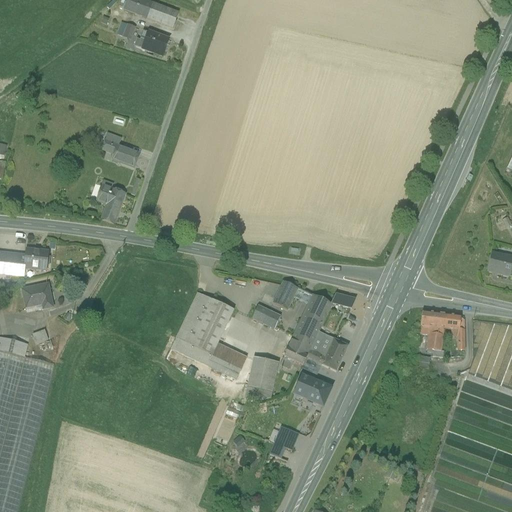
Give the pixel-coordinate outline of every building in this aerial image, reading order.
[(147,20),(152,4),(140,0),(126,0),(125,5),(122,11),(147,20)] [(178,14),(152,4),(147,20),(173,30),(178,14)] [(123,39),(127,26),(121,24),(116,36),(123,39)] [(134,29),(127,26),(123,39),(130,41),(134,29)] [(168,41),(148,34),(148,35),(143,33),(140,40),(145,42),(142,50),(162,58),(168,41)] [(139,42),(137,41),(134,47),(142,50),(145,42),(140,40),(139,42)] [(120,140),(108,136),(102,151),(114,156),(112,161),(122,165),(127,151),(118,148),(120,140)] [(139,155),(127,151),(122,165),(134,169),(139,155)] [(110,191),(106,189),(101,202),(107,204),(108,201),(121,205),(124,196),(110,191)] [(121,205),(108,201),(107,204),(102,221),(114,225),(121,205)] [(48,253),(25,251),(24,257),(17,257),(17,262),(17,263),(15,276),(23,277),(24,269),(46,272),(48,253)] [(17,257),(0,254),(0,274),(5,275),(5,280),(10,279),(10,275),(15,276),(17,263),(17,262),(17,257)] [(504,258),(491,255),(487,273),(509,278),(511,264),(511,260),(511,259),(505,257),(504,258)] [(296,290),(283,283),(272,304),(285,311),(291,298),(296,290)] [(47,285),(21,291),(24,309),(41,305),(42,310),(51,308),(47,285)] [(303,293),(296,290),(291,298),(298,302),(303,293)] [(233,311),(196,294),(175,339),(212,356),(217,344),(233,311)] [(354,301),(335,296),(331,305),(350,310),(354,301)] [(330,306),(312,298),(301,322),(319,330),(330,306)] [(286,322),(257,307),(251,318),(280,333),(286,322)] [(446,317),(422,314),(420,328),(422,328),(429,329),(439,330),(444,330),(446,317)] [(460,318),(446,317),(444,330),(444,331),(451,332),(454,332),(454,331),(458,332),(458,331),(460,318)] [(319,330),(301,322),(291,343),(301,347),(300,349),(309,353),(310,351),(319,330)] [(429,329),(422,328),(421,336),(428,337),(428,335),(429,329)] [(44,331),(31,335),(35,345),(47,341),(44,331)] [(458,332),(454,331),(454,332),(451,332),(450,338),(457,338),(457,352),(464,352),(464,332),(458,331),(458,332)] [(438,336),(428,335),(428,337),(426,351),(433,352),(440,353),(442,337),(438,336)] [(27,345),(0,337),(0,352),(24,359),(27,345)] [(212,356),(175,339),(170,350),(235,380),(240,369),(212,356)] [(333,341),(325,358),(321,356),(317,364),(335,372),(347,348),(333,341)] [(301,347),(291,343),(284,358),(292,362),(302,367),(306,359),(306,358),(309,353),(300,349),(301,347)] [(246,357),(217,344),(212,356),(240,369),(246,357)] [(321,356),(310,351),(309,353),(306,358),(306,359),(317,364),(321,356)] [(24,359),(0,352),(0,511),(16,511),(54,366),(24,359)] [(248,388),(271,393),(278,363),(254,358),(248,388)] [(292,362),(284,358),(280,367),(288,371),(292,362)] [(430,360),(418,358),(416,370),(428,371),(430,360)] [(313,383),(302,379),(294,396),(305,401),(313,383)] [(330,391),(313,383),(305,401),(322,408),(330,391)] [(271,393),(248,388),(246,395),(270,400),(271,393)] [(223,416),(237,422),(240,414),(227,408),(223,416)] [(299,435),(281,428),(273,446),(291,453),(299,435)]
